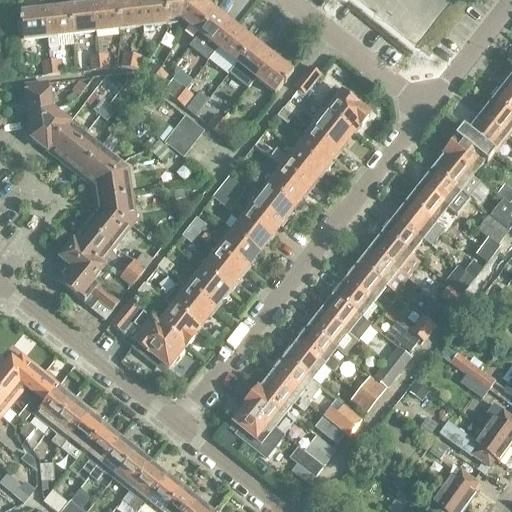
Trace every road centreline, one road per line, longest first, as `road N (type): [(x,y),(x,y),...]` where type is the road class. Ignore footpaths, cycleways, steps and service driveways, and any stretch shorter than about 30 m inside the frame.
road 1 (residential): [(175,427),(424,109)]
road 2 (residential): [(175,427),(0,289)]
road 3 (residential): [(424,109),(285,0)]
road 4 (residential): [(424,109),(511,0)]
road 5 (residential): [(283,511),(175,427)]
